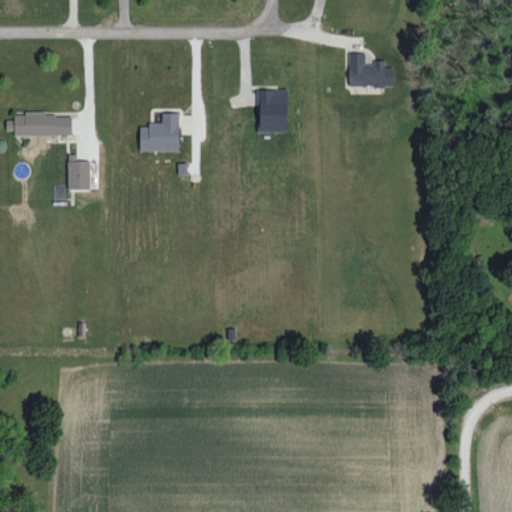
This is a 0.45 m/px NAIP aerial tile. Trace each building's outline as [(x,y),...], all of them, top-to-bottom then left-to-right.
[(349,52),(349,86),(393,85),(393,67),(385,67),(385,62),(366,62),(366,52),(349,52)] [(288,131),(287,89),(257,89),(258,131),(288,131)] [(72,133),(72,112),(14,113),(14,119),(6,119),(7,130),(14,130),(14,135),(72,133)] [(179,112),(162,112),(162,122),(148,122),(148,126),(139,126),(139,150),(179,150),(179,112)] [(90,188),(90,160),(77,160),(77,153),(68,153),(68,188),(90,188)]
